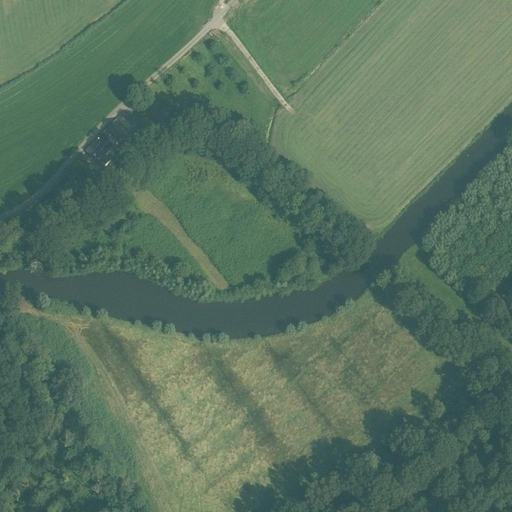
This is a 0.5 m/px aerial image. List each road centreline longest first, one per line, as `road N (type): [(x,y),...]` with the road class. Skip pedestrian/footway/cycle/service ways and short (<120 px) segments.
road 1 (unclassified): [(0,217),(44,188),(218,19)]
road 2 (track): [(290,111),(218,19),(222,0)]
